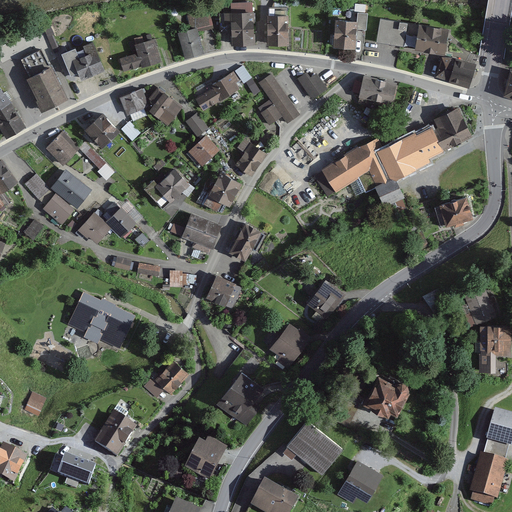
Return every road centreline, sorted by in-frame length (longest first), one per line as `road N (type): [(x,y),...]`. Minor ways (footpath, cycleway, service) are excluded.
road 1 (unclassified): [(487,100),(497,189),(486,221),(371,301),(340,334),(249,447),(220,511)]
road 2 (unclassified): [(360,67),(270,55),(202,61),(100,96),(2,148)]
road 3 (residential): [(360,67),(261,170),(209,269)]
road 4 (residential): [(32,210),(99,249),(209,269)]
road 5 (unclassified): [(487,100),(360,67)]
